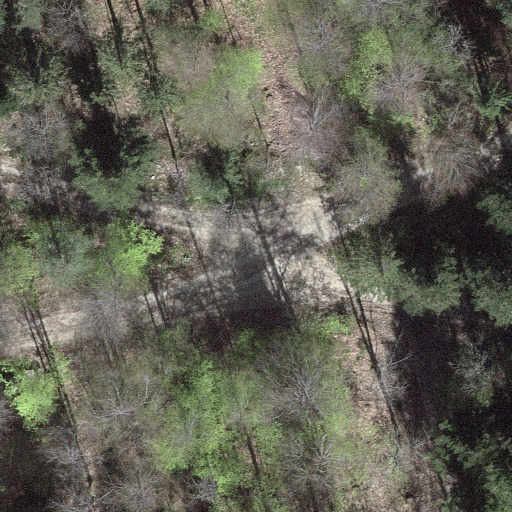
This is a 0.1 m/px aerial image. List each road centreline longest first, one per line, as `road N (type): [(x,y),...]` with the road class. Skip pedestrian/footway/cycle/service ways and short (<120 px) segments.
road 1 (track): [(511,140),(153,299),(0,327)]
road 2 (track): [(0,179),(511,294)]
